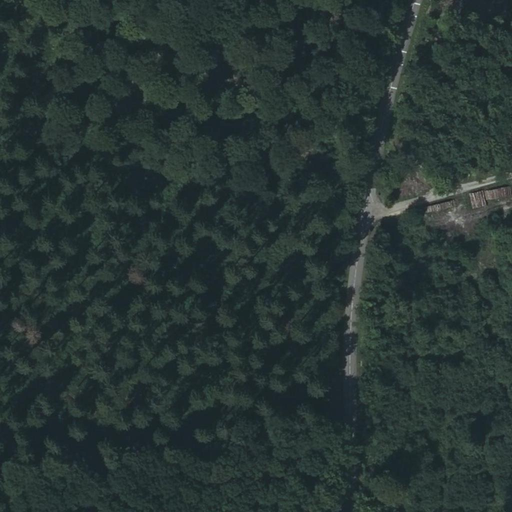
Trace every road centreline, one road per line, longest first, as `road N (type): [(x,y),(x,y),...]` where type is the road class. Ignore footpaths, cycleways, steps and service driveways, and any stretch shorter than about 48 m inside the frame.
road 1 (tertiary): [(413,0),(361,175),(334,511)]
road 2 (track): [(361,175),(397,200),(511,170)]
